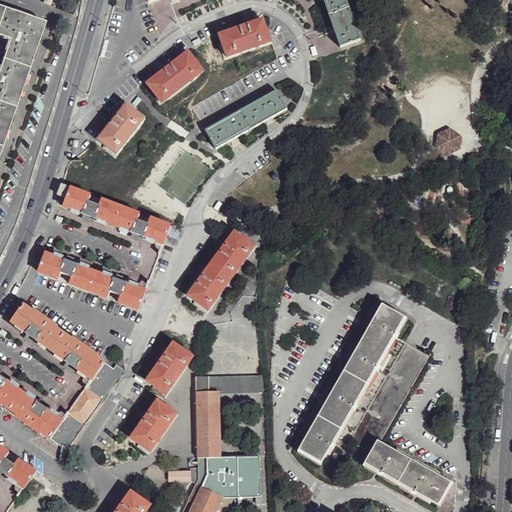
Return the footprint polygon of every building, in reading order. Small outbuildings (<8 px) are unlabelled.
[(361,40),(346,0),(323,0),(341,48),(361,40)] [(170,1),(151,8),(158,26),(177,18),(170,1)] [(0,150),(44,23),(0,8),(0,36),(3,37),(2,40),(7,41),(3,53),(5,53),(0,67),(0,150)] [(271,43),(263,21),(219,37),(227,58),(271,43)] [(204,72),(188,52),(148,83),(163,103),(204,72)] [(287,110),(277,91),(205,132),(216,150),(287,110)] [(118,155),(146,119),(128,104),(99,140),(118,155)] [(447,132),(435,138),(434,151),(445,159),(457,153),(457,139),(447,132)] [(67,199),(71,189),(64,186),(62,185),(59,196),(60,196),(67,199)] [(164,246),(171,227),(151,219),(149,225),(138,221),(140,215),(102,201),(100,207),(89,203),(91,196),(71,189),(67,199),(64,208),(73,211),(72,213),(79,216),(80,214),(85,216),(84,219),(92,222),(94,219),(99,221),(99,223),(105,225),(106,223),(123,230),(122,232),(128,234),(129,232),(135,234),(133,238),(142,241),(143,238),(148,240),(147,242),(154,244),(155,242),(164,246)] [(210,312),(256,248),(236,234),(190,297),(210,312)] [(138,311),(146,293),(137,289),(138,287),(130,284),(129,286),(124,284),(126,281),(117,277),(116,281),(110,279),(112,276),(105,274),(103,276),(88,270),(89,267),(82,265),(81,267),(75,265),(77,261),(69,258),(67,262),(62,260),(63,257),(56,255),(55,257),(47,254),(39,273),(59,280),(61,274),(72,278),(70,284),(108,299),(110,293),(121,297),(118,303),(138,311)] [(329,455),(406,319),(384,306),(301,450),(323,463),(329,455)] [(92,382),(105,364),(96,358),(97,356),(73,339),(72,341),(57,330),(58,328),(34,311),(33,313),(24,307),(13,324),(18,328),(17,329),(22,334),(24,332),(29,336),(26,339),(35,344),(37,342),(41,344),(40,346),(46,351),(48,349),(57,356),(56,358),(62,362),(63,361),(68,364),(66,367),(74,373),(76,370),(81,374),(80,376),(85,379),(86,378),(92,382)] [(409,322),(406,319),(329,455),(332,456),(343,437),(399,340),(409,322)] [(430,359),(399,340),(343,437),(371,455),(365,465),(431,503),(440,508),(452,485),(439,478),(441,474),(432,470),(430,473),(405,458),(407,455),(399,450),(397,454),(380,444),(430,359)] [(167,396),(194,358),(174,344),(148,383),(167,396)] [(63,422),(50,440),(58,445),(61,440),(71,442),(119,373),(105,363),(105,364),(92,382),(63,422)] [(50,440),(63,422),(58,418),(58,417),(53,413),(51,414),(46,411),(48,408),(41,402),(39,405),(34,401),(36,400),(29,395),(28,397),(18,390),(19,388),(14,383),(12,385),(7,382),(9,379),(1,374),(0,375),(0,405),(2,407),(3,405),(18,416),(17,418),(41,435),(43,434),(50,440)] [(263,390),(262,374),(197,378),(198,460),(221,458),(219,393),(263,390)] [(152,453),(178,415),(159,402),(132,440),(152,453)] [(24,489),(35,473),(18,460),(14,465),(5,459),(9,453),(0,446),(0,476),(4,479),(6,477),(11,480),(10,482),(16,486),(17,484),(24,489)] [(321,467),(323,463),(301,450),(299,454),(321,467)] [(10,453),(6,459),(13,464),(17,457),(10,453)] [(261,503),(259,456),(221,458),(198,460),(199,482),(184,511),(227,511),(235,498),(256,497),(256,503),(261,503)] [(429,507),(431,503),(365,465),(363,468),(429,507)] [(183,472),(169,472),(169,481),(183,481),(190,481),(190,472),(183,472)] [(146,511),(151,506),(132,493),(118,511),(146,511)]
